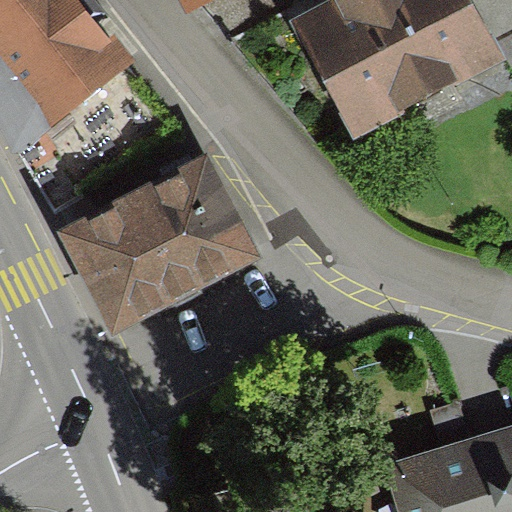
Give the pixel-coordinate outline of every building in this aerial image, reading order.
[(0,0),(0,144),(12,166),(23,166),(26,164),(134,72),(136,71),(79,0),(0,0)] [(176,0),(188,22),(229,0),(176,0)] [(334,10),(292,32),(355,151),(507,72),(497,54),(511,46),(511,0),(334,0),(330,2),(334,10)] [(184,137),(134,72),(26,164),(56,215),(184,137)] [(209,166),(58,246),(113,350),(264,270),(209,166)] [(511,511),(511,412),(385,450),(403,511),(511,511)]
